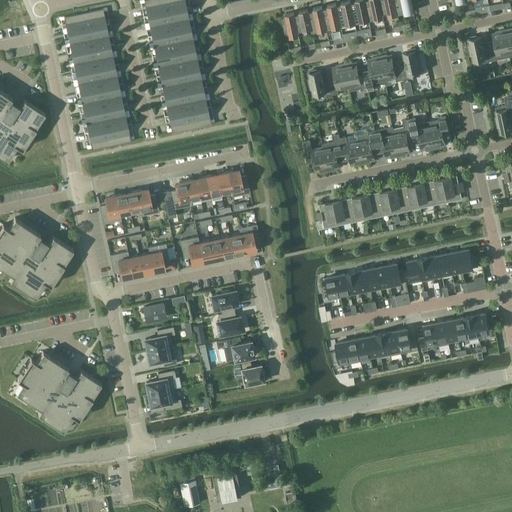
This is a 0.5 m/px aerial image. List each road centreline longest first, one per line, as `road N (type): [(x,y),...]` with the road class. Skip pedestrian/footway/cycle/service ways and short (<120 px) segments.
road 1 (unclassified): [(139,448),(511,375)]
road 2 (residential): [(109,294),(255,263),(279,378)]
road 3 (residential): [(38,7),(76,188)]
road 4 (unclassified): [(76,188),(252,151)]
road 5 (residential): [(328,325),(502,290)]
road 6 (residential): [(475,151),(313,185)]
road 7 (residential): [(109,294),(139,448)]
road 8 (residential): [(293,62),(438,32)]
road 9 (residential): [(120,0),(150,142)]
road 10 (residential): [(475,151),(502,290)]
road 11 (unclassified): [(0,473),(139,448)]
road 12 (residential): [(438,32),(475,151)]
